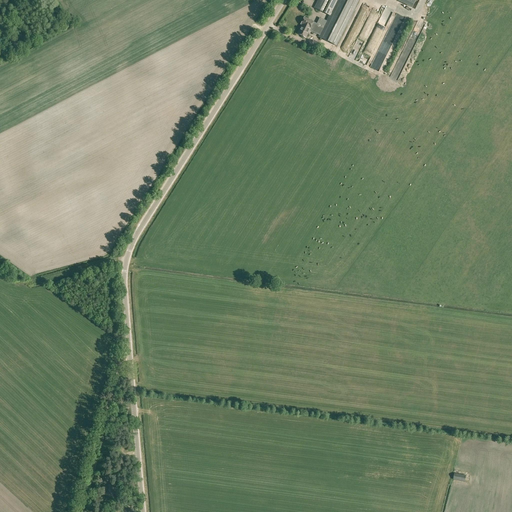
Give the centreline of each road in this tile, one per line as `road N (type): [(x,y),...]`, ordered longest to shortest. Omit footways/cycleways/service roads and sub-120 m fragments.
road 1 (unclassified): [(144,511),(128,251),(283,0)]
road 2 (track): [(129,337),(81,511)]
